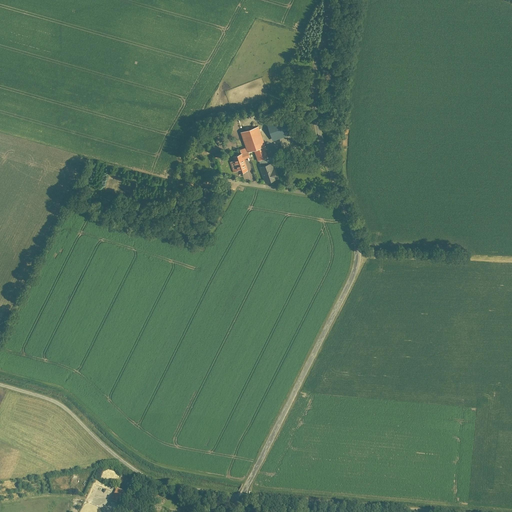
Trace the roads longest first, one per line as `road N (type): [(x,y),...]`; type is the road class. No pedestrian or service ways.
road 1 (unclassified): [(329,0),(313,123),(355,257),(242,494)]
road 2 (unclassified): [(0,385),(60,405),(144,477),(242,494)]
road 3 (unclassified): [(428,511),(242,494)]
